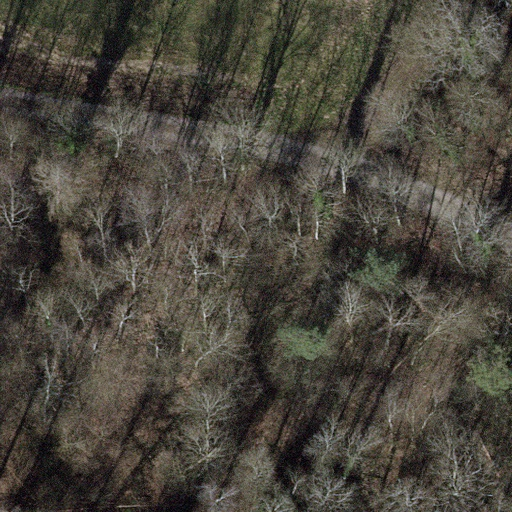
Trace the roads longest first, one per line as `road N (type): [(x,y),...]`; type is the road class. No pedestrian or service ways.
road 1 (track): [(0,100),(331,154)]
road 2 (track): [(331,154),(511,238)]
road 3 (track): [(331,154),(452,0)]
